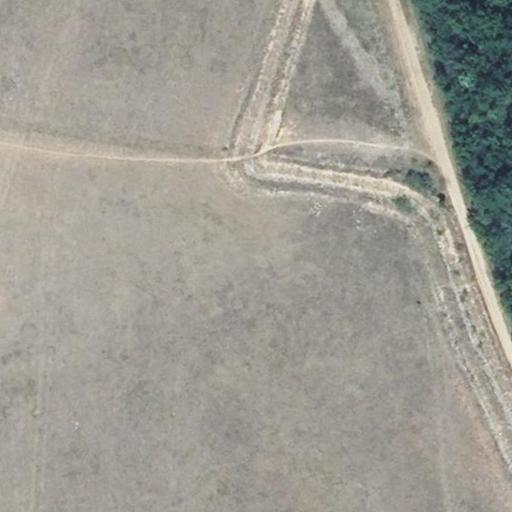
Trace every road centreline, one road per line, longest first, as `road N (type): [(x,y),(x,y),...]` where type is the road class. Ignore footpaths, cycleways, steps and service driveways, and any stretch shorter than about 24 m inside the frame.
road 1 (track): [(0,137),(123,160),(434,125)]
road 2 (track): [(397,0),(461,209),(511,340)]
